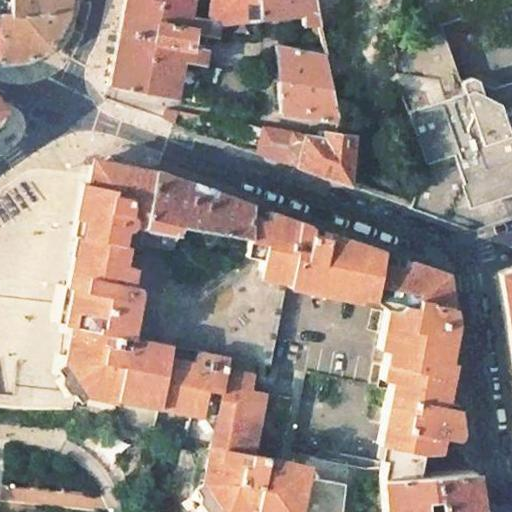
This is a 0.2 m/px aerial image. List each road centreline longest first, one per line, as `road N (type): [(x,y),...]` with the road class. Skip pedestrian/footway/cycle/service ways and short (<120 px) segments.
road 1 (primary): [(511,95),(0,52)]
road 2 (primary): [(0,93),(511,131)]
road 3 (residential): [(58,109),(464,249)]
road 4 (residential): [(464,249),(499,501),(511,496)]
